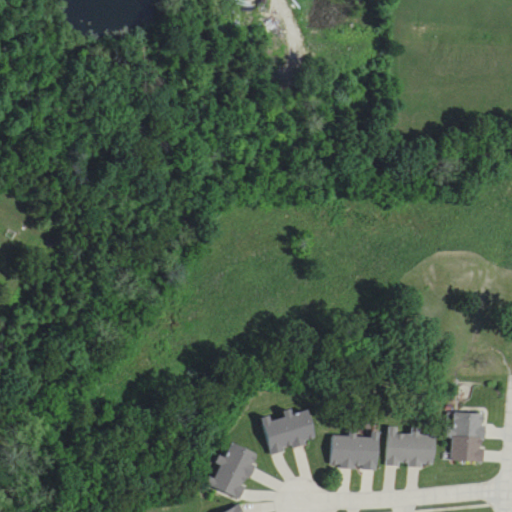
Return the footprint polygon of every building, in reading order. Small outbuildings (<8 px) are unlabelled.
[(313,444),(305,411),(259,422),(267,455),(313,444)] [(484,464),(485,415),(452,414),(451,463),(484,464)] [(386,466),(433,469),(435,438),(418,437),(418,432),(388,430),(386,466)] [(379,434),(370,433),(370,439),(356,439),(356,436),(331,435),(329,469),(377,472),(379,434)] [(257,458),(226,443),(206,487),(237,501),(257,458)]
